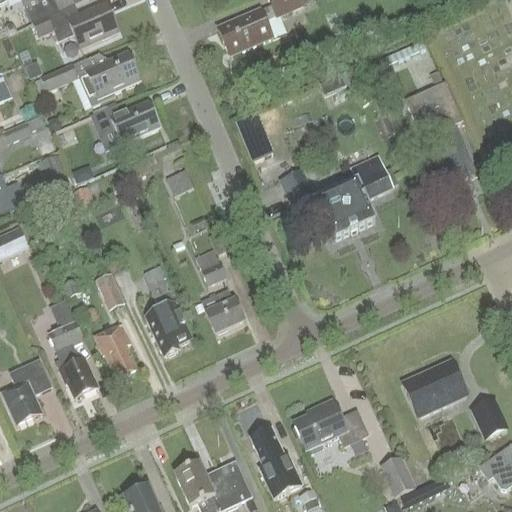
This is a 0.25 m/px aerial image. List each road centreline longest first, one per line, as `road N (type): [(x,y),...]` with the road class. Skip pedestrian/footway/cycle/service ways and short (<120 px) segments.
road 1 (residential): [(304,340),(154,0)]
road 2 (tertiary): [(0,482),(304,340)]
road 3 (tertiary): [(304,340),(488,255)]
